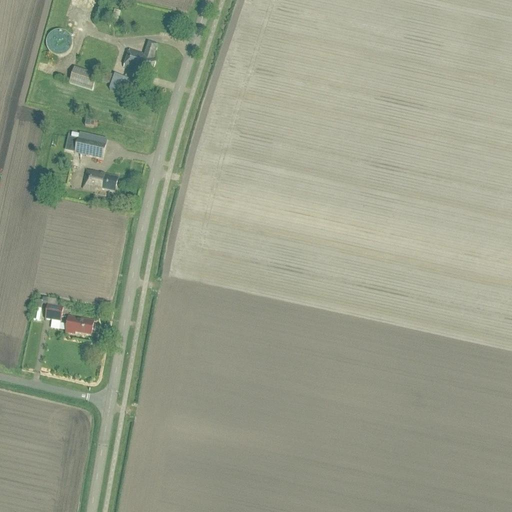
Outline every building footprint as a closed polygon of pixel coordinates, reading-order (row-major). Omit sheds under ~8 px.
[(120,74),(128,48),(92,38),(85,64),(120,74)] [(153,63),(158,48),(148,45),(144,57),(130,53),(124,70),(144,76),(144,75),(152,78),(157,64),(153,63)] [(61,68),(64,59),(52,56),(49,64),(61,68)] [(93,93),(98,76),(75,68),(69,85),(93,93)] [(110,92),(127,97),(132,81),(114,76),(114,77),(112,86),(110,92)] [(103,161),(106,146),(78,140),(74,155),(103,161)] [(115,195),(118,180),(106,177),(107,176),(88,172),(84,191),(96,194),(96,191),(115,195)] [(61,324),(63,310),(47,307),(45,321),(61,324)] [(92,338),(94,324),(69,320),(67,336),(75,337),(75,335),(92,338)]
